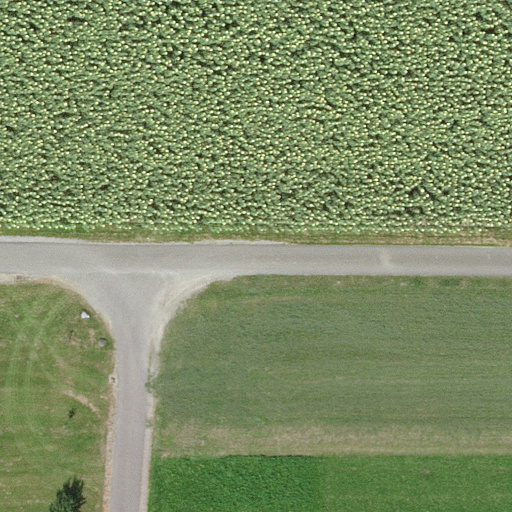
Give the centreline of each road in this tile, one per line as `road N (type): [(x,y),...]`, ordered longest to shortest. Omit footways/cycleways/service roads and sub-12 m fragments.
road 1 (unclassified): [(145,267),(511,268)]
road 2 (unclassified): [(126,511),(145,267)]
road 3 (unclassified): [(0,265),(145,267)]
